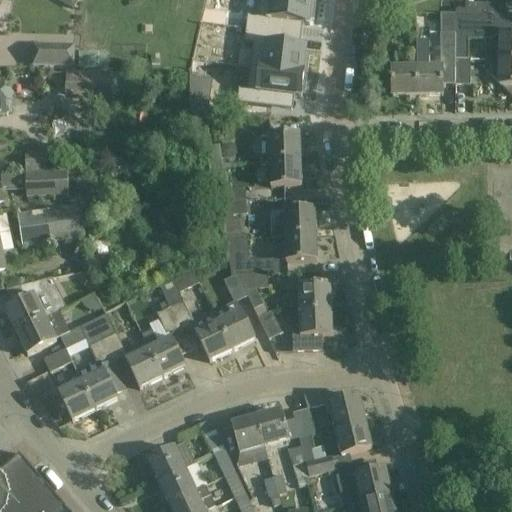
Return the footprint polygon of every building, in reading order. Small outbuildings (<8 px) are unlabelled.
[(248,18),(246,32),(280,36),(281,24),(309,27),(310,22),(313,22),(315,3),(290,0),(260,0),(259,11),(258,19),(248,18)] [(397,0),(391,2),(394,13),(403,11),(400,0),(397,0)] [(511,0),(498,0),(498,14),(511,14),(511,0)] [(456,10),(455,14),(455,16),(455,24),(494,25),(494,5),(466,5),(466,10),(456,10)] [(402,19),(389,17),(387,28),(400,30),(402,19)] [(455,38),(455,40),(494,41),(494,25),(455,24),(455,37),(455,38)] [(246,32),(244,45),(254,46),(251,69),(307,76),(309,57),(306,57),(306,51),(279,48),(280,36),(246,32)] [(455,37),(440,37),(441,71),(442,71),(442,72),(455,72),(455,62),(455,61),(455,53),(455,40),(455,38),(455,37)] [(486,51),(485,62),(511,62),(511,37),(500,38),(500,51),(486,51)] [(428,43),(416,44),(417,72),(417,99),(443,98),(442,72),(442,71),(441,71),(429,71),(428,43)] [(75,47),(33,46),(32,68),(75,69),(75,47)] [(455,53),(455,61),(468,62),(468,53),(455,53)] [(99,54),(79,54),(79,70),(98,70),(98,68),(107,68),(107,56),(99,56),(99,54)] [(470,73),(470,62),(455,62),(455,72),(455,87),(470,88),(470,86),(470,73)] [(511,62),(485,62),(485,75),(491,75),(491,78),(499,87),(499,89),(501,89),(511,99),(511,62)] [(239,91),(237,106),(271,110),(273,97),(301,100),(302,95),(304,95),(306,82),(307,76),(251,69),(248,92),(239,91)] [(417,99),(417,72),(392,72),(392,99),(417,99)] [(470,73),(470,86),(478,86),(478,74),(470,73)] [(121,74),(67,74),(66,99),(80,99),(80,103),(112,103),(113,95),(121,95),(121,74)] [(0,116),(9,116),(6,82),(0,82),(0,116)] [(270,164),(301,163),(300,137),(269,138),(270,164)] [(210,149),(213,167),(222,166),(219,148),(210,149)] [(46,173),(45,155),(25,156),(26,174),(46,173)] [(301,163),(270,164),(271,190),(302,189),(301,163)] [(225,184),(222,166),(213,167),(216,185),(225,184)] [(100,174),(90,175),(91,184),(101,183),(100,174)] [(70,199),(68,175),(33,178),(26,178),(27,201),(70,199)] [(246,217),(246,203),(219,204),(221,218),(225,242),(234,241),(243,241),(240,225),(235,226),(234,218),(246,217)] [(83,239),(79,207),(19,216),(24,248),(83,239)] [(271,214),(272,240),(285,240),(285,239),(316,238),(315,212),(271,214)] [(285,239),(285,240),(272,240),(272,241),(285,240),(286,265),(317,264),(316,238),(285,239)] [(258,277),(258,263),(238,263),(235,241),(226,243),(231,281),(238,278),(258,277)] [(248,300),(258,322),(269,317),(256,292),(269,292),(269,277),(258,277),(238,278),(244,292),(248,300)] [(187,278),(160,289),(161,291),(162,294),(170,310),(181,333),(194,327),(193,325),(180,296),(193,290),(187,278)] [(231,281),(224,285),(234,305),(235,306),(248,300),(244,292),(238,278),(231,281)] [(5,312),(16,334),(46,320),(60,314),(49,292),(56,288),(52,281),(26,287),(32,300),(5,312)] [(311,288),(299,289),(299,314),(332,313),(331,288),(311,288)] [(91,321),(105,315),(97,297),(84,303),(91,321)] [(167,339),(181,333),(170,310),(157,316),(167,339)] [(60,313),(46,320),(16,334),(28,358),(57,344),(56,342),(70,336),(60,313)] [(300,338),(293,338),(293,355),(322,354),(322,339),(332,339),(332,313),(299,314),(300,320),(300,338)] [(255,343),(241,314),(219,325),(232,354),(255,343)] [(272,315),(269,317),(258,322),(269,343),(282,336),(272,315)] [(106,318),(80,330),(89,347),(102,341),(115,335),(106,318)] [(232,354),(219,325),(195,336),(210,365),(232,354)] [(152,333),(143,338),(149,352),(163,381),(185,370),(171,341),(159,347),(152,333)] [(115,335),(102,341),(113,365),(126,359),(115,335)] [(101,375),(81,385),(95,413),(118,403),(113,393),(124,388),(113,365),(102,341),(89,347),(97,364),(101,375)] [(65,351),(43,362),(50,376),(51,375),(72,365),(65,351)] [(163,381),(149,352),(126,363),(140,392),(163,381)] [(61,394),(58,396),(72,425),(95,413),(81,385),(61,394)] [(335,433),(365,425),(359,399),(328,407),(335,433)] [(315,438),(316,437),(309,412),(293,416),(294,417),(300,441),(315,438)] [(257,420),(266,450),(290,443),(281,413),(257,420)] [(240,457),(266,450),(257,420),(232,427),(240,457)] [(200,429),(214,458),(224,453),(210,424),(200,429)] [(365,425),(335,433),(341,459),(372,451),(365,425)] [(300,441),(302,450),(310,481),(334,474),(331,460),(314,465),(312,456),(314,455),(311,440),(315,439),(315,438),(300,441)] [(147,463),(158,485),(196,466),(186,445),(176,450),(147,463)] [(311,487),(310,481),(302,450),(290,453),(300,491),(311,487)] [(234,475),(224,453),(214,458),(224,480),(234,475)] [(0,511),(56,511),(63,506),(47,488),(45,485),(41,481),(25,463),(19,456),(18,456),(18,457),(18,458),(0,473),(0,511)] [(207,488),(208,487),(198,465),(196,466),(158,485),(168,507),(196,493),(207,488)] [(366,505),(392,498),(385,472),(357,479),(356,474),(337,479),(341,495),(357,491),(361,506),(366,505)] [(245,496),(234,475),(224,480),(234,501),(245,496)] [(283,480),(275,482),(279,498),(286,497),(283,480)] [(275,482),(265,484),(269,501),(279,498),(275,482)] [(168,507),(170,511),(211,511),(217,509),(207,489),(197,494),(196,493),(168,507)] [(234,501),(239,511),(252,511),(248,503),(245,496),(234,501)] [(395,511),(392,498),(366,505),(361,506),(362,511),(395,511)] [(317,511),(328,511),(325,500),(315,502),(317,511)]
